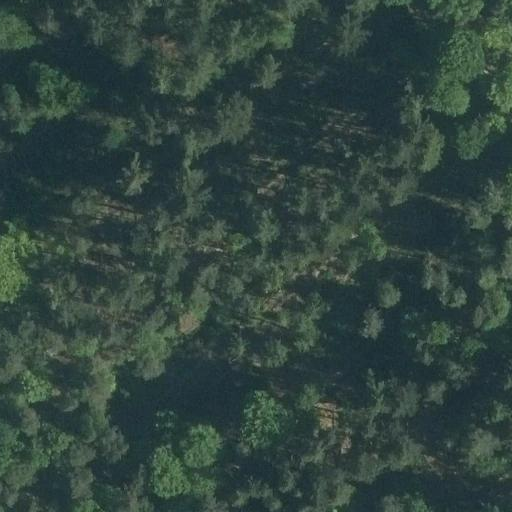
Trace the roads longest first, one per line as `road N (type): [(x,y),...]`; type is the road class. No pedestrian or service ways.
road 1 (track): [(0,281),(52,335),(170,511)]
road 2 (track): [(408,0),(511,117)]
